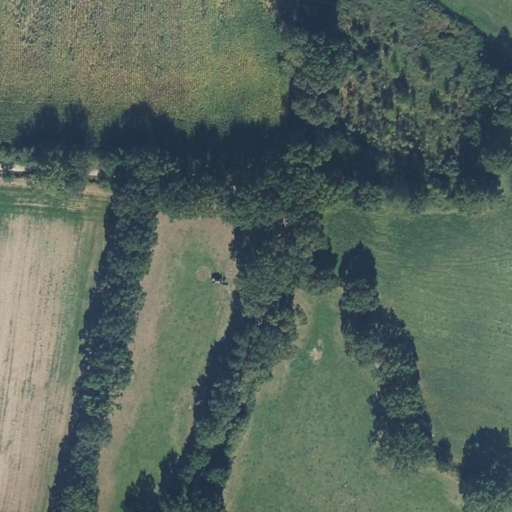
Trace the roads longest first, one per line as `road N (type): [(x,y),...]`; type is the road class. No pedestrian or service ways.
road 1 (track): [(179,511),(256,342),(290,192)]
road 2 (track): [(0,165),(290,192)]
